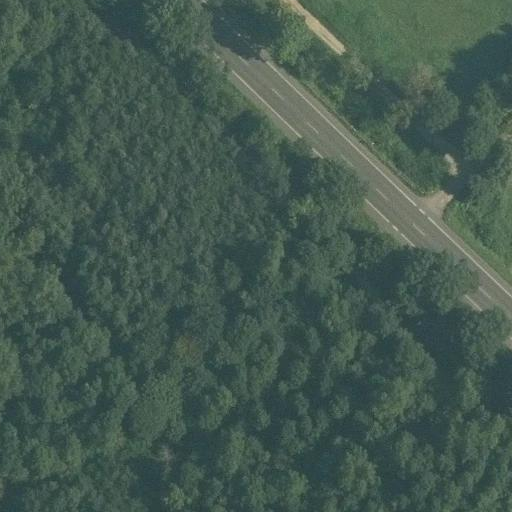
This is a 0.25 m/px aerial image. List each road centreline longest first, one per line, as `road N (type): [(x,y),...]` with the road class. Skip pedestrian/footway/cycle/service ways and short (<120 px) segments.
road 1 (track): [(341,273),(82,0)]
road 2 (secondary): [(413,227),(175,0)]
road 3 (track): [(286,0),(466,173)]
road 4 (track): [(511,452),(341,273)]
road 5 (secondary): [(511,319),(413,227)]
road 6 (residential): [(511,137),(413,227)]
